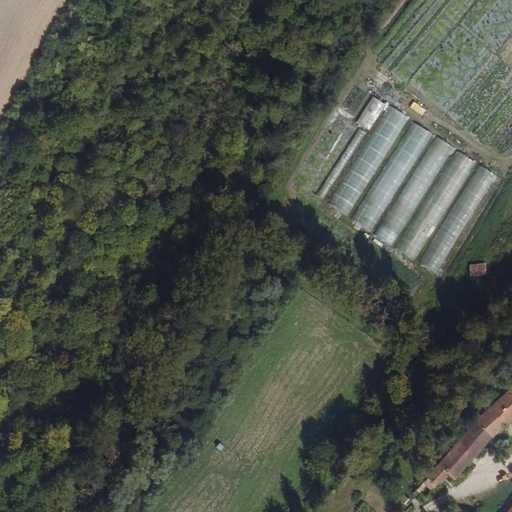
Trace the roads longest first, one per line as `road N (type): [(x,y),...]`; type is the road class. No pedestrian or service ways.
road 1 (track): [(40,511),(211,220),(195,133),(210,66),(238,0)]
road 2 (track): [(211,220),(371,308),(431,317),(511,287)]
